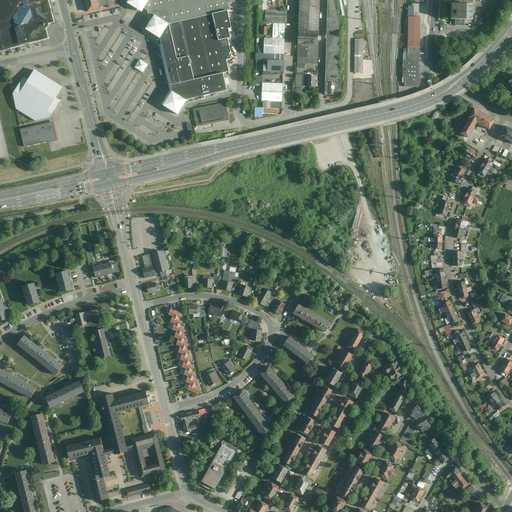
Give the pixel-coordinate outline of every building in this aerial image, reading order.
[(0,0),(0,51),(49,39),(46,28),(48,28),(48,27),(49,25),(49,24),(55,22),(48,0),(0,0)] [(83,0),(86,12),(100,10),(99,9),(101,8),(101,7),(108,5),(109,7),(115,5),(115,2),(116,2),(115,0),(83,0)] [(149,0),(128,0),(126,3),(141,12),(144,8),(149,0)] [(145,30),(153,34),(158,27),(228,11),(230,10),(229,4),(232,3),(231,0),(149,0),(144,8),(148,10),(150,21),(145,30)] [(267,9),(267,0),(258,0),(258,9),(267,9)] [(307,76),(316,76),(316,73),(305,73),(306,64),(319,65),(321,1),(319,1),(318,0),(300,0),(297,97),(298,97),(298,104),(302,104),(302,106),(309,106),(309,103),(302,103),(302,88),(307,88),(307,76)] [(333,0),(327,0),(325,94),(337,94),(338,83),(336,83),(338,22),(333,0)] [(455,3),(451,3),(451,19),(455,19),(464,19),(466,19),(466,4),(466,3),(465,3),(455,3)] [(286,23),(286,11),(266,10),(266,22),(286,23)] [(232,30),(228,11),(158,27),(153,34),(162,41),(172,38),(178,61),(190,58),(195,82),(223,74),(229,73),(227,61),(231,60),(229,54),(232,54),(229,41),(232,40),(230,31),(232,30)] [(408,17),(408,47),(419,48),(420,17),(408,17)] [(273,38),(285,39),(285,24),(274,24),(273,38)] [(262,27),(261,35),(267,35),(268,29),(271,29),(271,26),(267,26),(267,27),(262,27)] [(167,64),(178,61),(172,38),(162,41),(167,64)] [(264,54),(284,55),(285,40),(265,39),(264,54)] [(364,56),(364,39),(355,39),(354,56),(364,56)] [(408,47),(407,47),(407,61),(402,61),(402,77),(405,77),(405,87),(419,88),(419,48),(408,47)] [(364,73),(364,56),(354,56),(354,73),(364,73)] [(190,58),(178,61),(167,64),(172,88),(195,82),(190,58)] [(148,64),(140,60),(135,68),(143,73),(148,64)] [(284,72),(284,61),(269,60),(269,72),(284,72)] [(57,100),(63,88),(36,70),(30,80),(25,77),(15,94),(19,111),(37,121),(54,117),(61,103),(57,100)] [(195,82),(172,88),(173,92),(164,106),(180,115),(188,102),(228,92),(223,74),(195,82)] [(318,76),(316,76),(307,76),(307,88),(318,88),(318,76)] [(263,84),(263,109),(278,109),(283,109),(283,84),(263,84)] [(226,102),(193,109),(197,127),(230,120),(229,114),(226,102)] [(278,115),(278,109),(263,109),(255,109),(255,117),(263,118),(263,115),(278,115)] [(461,135),(469,140),(478,125),(490,132),(496,122),(475,110),(461,135)] [(54,120),(21,127),(25,146),(49,141),(57,140),(54,120)] [(511,130),(507,128),(501,138),(511,143),(511,130)] [(378,132),(371,132),(372,147),(375,147),(375,158),(383,158),(382,144),(379,144),(378,132)] [(477,154),(468,149),(464,156),(472,161),(477,154)] [(511,154),(505,151),(503,156),(511,160),(511,154)] [(491,169),(493,164),(489,161),(486,159),(482,166),(494,173),(495,171),(491,169)] [(478,172),(480,173),(485,177),(488,172),(492,175),(494,173),(482,166),(478,172)] [(458,167),(455,174),(462,178),(466,172),(458,167)] [(455,174),(451,180),(459,184),(462,178),(455,174)] [(472,190),(469,188),(466,195),(478,201),(483,203),(485,199),(480,197),(480,198),(477,197),(476,198),(475,197),(477,192),(472,190)] [(478,201),(466,195),(463,202),(465,203),(471,206),(473,201),(478,203),(478,201)] [(436,202),(435,204),(448,208),(451,201),(442,198),(441,203),(436,202)] [(444,215),(446,215),(448,208),(435,204),(435,206),(439,208),(438,213),(444,215)] [(462,219),(457,218),(455,227),(464,229),(466,220),(462,219)] [(464,229),(455,227),(453,235),(462,237),(464,229)] [(164,251),(142,256),(145,267),(142,268),(144,278),(157,275),(156,273),(169,270),(164,251)] [(223,266),(228,263),(225,258),(220,261),(223,266)] [(109,263),(105,264),(108,274),(109,277),(113,276),(112,273),(114,272),(112,265),(111,261),(109,261),(109,263)] [(103,265),(99,266),(102,275),(106,274),(108,274),(105,264),(105,262),(103,263),(103,265)] [(97,266),(93,267),(96,277),(100,276),(102,275),(99,266),(99,264),(97,264),(97,266)] [(431,275),(436,274),(436,277),(445,276),(444,269),(435,270),(435,269),(430,270),(431,275)] [(235,272),(225,270),(222,280),(224,281),(222,289),(231,292),(233,282),(234,276),(235,272)] [(68,271),(56,274),(61,292),(73,289),(68,271)] [(203,287),(212,288),(213,279),(210,279),(210,276),(205,276),(205,279),(204,279),(203,287)] [(445,276),(436,277),(438,289),(447,287),(445,276)] [(193,277),(183,278),(184,288),(193,287),(193,277)] [(457,282),(458,290),(467,288),(465,281),(457,282)] [(158,282),(147,285),(149,293),(158,291),(157,290),(160,289),(158,282)] [(34,283),(23,286),(29,305),(40,301),(34,283)] [(242,284),(239,294),(247,297),(248,293),(250,294),(252,288),(242,284)] [(264,288),(257,301),(264,305),(272,293),(264,288)] [(458,290),(460,298),(468,296),(467,288),(458,290)] [(510,309),(511,309),(511,298),(504,294),(500,300),(509,305),(508,308),(510,309)] [(477,298),(471,301),(474,307),(479,304),(477,298)] [(278,299),(272,310),(280,315),(286,304),(278,299)] [(2,300),(0,300),(0,321),(9,318),(2,300)] [(442,303),(445,312),(453,308),(450,300),(442,303)] [(198,304),(189,305),(189,314),(198,313),(198,312),(201,312),(201,307),(198,307),(198,304)] [(292,313),(308,323),(314,313),(297,304),(292,313)] [(222,307),(210,305),(208,315),(220,316),(222,307)] [(453,308),(445,312),(450,323),(458,319),(453,308)] [(466,312),(469,318),(481,313),(480,311),(477,312),(474,308),(466,312)] [(171,310),(169,315),(173,316),(173,317),(179,319),(181,314),(177,312),(178,311),(172,309),(171,310)] [(241,314),(233,311),(230,318),(238,321),(241,314)] [(87,324),(84,312),(74,314),(77,326),(87,324)] [(326,332),(331,323),(314,313),(308,323),(326,332)] [(469,318),(472,325),(480,321),(479,317),(482,315),(481,313),(469,318)] [(510,325),(511,320),(511,316),(506,313),(505,315),(501,313),(497,320),(502,322),(502,321),(510,325)] [(173,317),(171,322),(175,324),(181,327),(183,321),(179,319),(173,317)] [(251,340),(261,341),(262,330),(261,330),(258,323),(251,319),(251,320),(247,326),(250,328),(250,330),(252,331),(251,340)] [(175,324),(173,329),(177,331),(177,332),(182,334),(185,329),(181,327),(175,324)] [(103,328),(93,331),(97,349),(95,350),(97,359),(109,356),(103,328)] [(359,341),(364,333),(357,328),(352,337),(359,341)] [(177,332),(175,337),(179,338),(185,341),(187,336),(182,334),(177,332)] [(453,340),(455,344),(467,339),(464,332),(456,335),(457,338),(453,340)] [(489,338),(490,339),(502,345),(505,339),(492,332),(489,338)] [(25,335),(17,344),(30,354),(38,345),(25,335)] [(283,345),(295,354),(302,346),(290,337),(283,345)] [(354,350),(359,341),(352,337),(347,346),(354,350)] [(179,340),(177,344),(181,346),(180,347),(186,350),(189,344),(184,342),(185,341),(179,338),(179,340)] [(471,348),(467,339),(455,344),(457,348),(461,346),(463,351),(471,348)] [(484,344),(498,351),(502,345),(490,339),(489,340),(486,341),(484,344)] [(38,345),(30,354),(43,365),(51,355),(38,345)] [(240,356),(247,360),(252,351),(244,346),(240,356)] [(308,363),(314,355),(302,346),(295,354),(308,363)] [(180,347),(178,352),(183,354),(182,355),(188,357),(191,351),(186,350),(180,347)] [(340,357),(348,361),(352,354),(344,350),(340,357)] [(51,355),(43,365),(56,375),(62,368),(64,366),(51,355)] [(182,355),(180,359),(184,361),(184,362),(190,364),(192,359),(188,357),(182,355)] [(348,361),(340,357),(337,364),(344,368),(348,361)] [(507,374),(511,365),(511,362),(506,359),(499,370),(507,374)] [(221,367),(228,376),(236,369),(229,360),(221,367)] [(404,374),(395,360),(381,365),(386,374),(390,373),(393,379),(404,374)] [(184,362),(182,367),(186,369),(186,370),(192,372),(194,366),(190,364),(184,362)] [(364,362),(360,369),(368,373),(372,366),(364,362)] [(467,362),(461,365),(464,371),(470,368),(467,362)] [(471,367),(474,373),(482,369),(479,363),(471,367)] [(282,381),(269,366),(259,374),(273,389),(282,381)] [(335,386),(342,373),(335,368),(327,382),(335,386)] [(360,369),(357,376),(364,380),(368,373),(360,369)] [(482,369),(474,373),(477,379),(485,375),(482,369)] [(186,370),(184,375),(188,376),(188,377),(194,380),(196,374),(192,372),(186,370)] [(205,375),(210,386),(220,381),(215,370),(205,375)] [(5,371),(0,381),(16,390),(21,380),(5,371)] [(188,377),(186,382),(190,384),(189,385),(195,387),(198,381),(194,380),(188,377)] [(399,390),(406,394),(410,387),(405,379),(398,383),(400,387),(399,390)] [(37,388),(21,380),(16,390),(31,398),(37,388)] [(66,400),(84,391),(79,381),(62,390),(66,400)] [(295,397),(282,381),(273,389),(286,405),(295,397)] [(354,382),(348,394),(354,398),(361,386),(354,382)] [(189,385),(187,390),(198,394),(200,389),(195,387),(189,385)] [(327,399),(332,390),(323,385),(319,394),(327,399)] [(49,408),(66,400),(62,390),(45,399),(49,408)] [(255,406),(243,390),(232,397),(244,413),(255,406)] [(401,404),(406,394),(399,390),(394,400),(401,404)] [(149,435),(145,436),(132,439),(133,444),(126,445),(118,412),(139,406),(142,405),(149,404),(146,391),(114,399),(113,393),(101,396),(114,449),(104,451),(101,438),(67,446),(70,458),(91,453),(97,475),(90,477),(96,501),(109,498),(104,477),(110,475),(106,458),(110,457),(109,456),(112,455),(111,453),(115,452),(115,454),(127,451),(127,448),(134,447),(141,477),(166,471),(156,433),(149,435)] [(487,397),(491,403),(498,398),(494,392),(487,397)] [(323,408),(327,399),(319,394),(314,403),(323,408)] [(345,398),(340,407),(347,411),(352,402),(345,398)] [(498,398),(491,403),(484,408),(488,414),(493,410),(491,407),(492,406),(493,407),(494,406),(497,410),(504,405),(498,398)] [(397,413),(401,404),(394,400),(389,409),(397,413)] [(318,417),(323,408),(314,403),(309,412),(318,417)] [(147,423),(142,405),(139,406),(143,424),(142,424),(145,436),(149,435),(146,423),(147,423)] [(419,405),(414,405),(406,419),(410,421),(413,417),(414,418),(415,420),(425,414),(419,405)] [(213,406),(199,410),(200,416),(214,412),(213,406)] [(266,421),(255,406),(244,413),(256,429),(266,421)] [(340,407),(334,416),(342,420),(347,411),(340,407)] [(12,413),(0,408),(0,421),(8,424),(12,413)] [(200,416),(199,410),(180,414),(182,423),(188,421),(188,420),(200,417),(200,416)] [(498,412),(489,419),(490,421),(500,415),(498,412)] [(34,433),(47,429),(42,413),(29,417),(34,433)] [(389,424),(393,416),(386,413),(382,420),(389,424)] [(334,416),(329,425),(337,429),(342,420),(334,416)] [(312,428),(315,421),(307,417),(304,424),(312,428)] [(385,431),(389,424),(382,420),(378,427),(385,431)] [(426,420),(418,425),(422,432),(431,427),(426,420)] [(188,421),(182,423),(184,432),(197,429),(196,425),(190,426),(188,421)] [(266,421),(256,429),(263,438),(273,430),(266,421)] [(410,421),(399,441),(406,445),(417,425),(410,421)] [(308,435),(312,428),(304,424),(300,431),(308,435)] [(331,439),(335,433),(328,428),(324,435),(331,439)] [(34,433),(38,449),(51,445),(47,429),(34,433)] [(379,442),(383,435),(376,431),(372,438),(379,442)] [(300,447),(306,438),(297,433),(291,442),(300,447)] [(327,446),(331,439),(324,435),(320,442),(327,446)] [(375,450),(379,442),(372,438),(367,445),(375,450)] [(428,455),(429,454),(440,446),(435,438),(428,443),(432,449),(431,450),(430,448),(425,451),(428,455)] [(295,456),(300,447),(291,442),(286,451),(295,456)] [(396,442),(392,450),(399,454),(403,446),(396,442)] [(236,452),(222,444),(201,482),(215,490),(236,452)] [(55,462),(51,445),(38,449),(42,465),(55,462)] [(321,460),(326,451),(318,446),(313,455),(321,460)] [(435,453),(437,456),(444,451),(440,446),(429,454),(430,456),(435,453)] [(356,462),(365,467),(372,455),(364,450),(356,462)] [(399,454),(392,450),(388,457),(395,461),(399,454)] [(290,466),(295,456),(286,451),(281,461),(290,466)] [(443,464),(450,459),(444,451),(437,456),(439,459),(434,462),(437,467),(442,464),(443,464)] [(315,468),(321,460),(313,455),(307,464),(315,468)] [(395,465),(386,461),(378,476),(387,480),(388,478),(389,478),(393,469),(395,465)] [(281,482),(288,469),(279,464),(272,477),(281,482)] [(310,477),(315,468),(307,464),(302,472),(310,477)] [(359,480),(364,471),(355,467),(351,476),(359,480)] [(451,476),(453,478),(460,473),(455,467),(445,475),(448,479),(451,476)] [(31,486),(27,470),(13,473),(17,490),(31,486)] [(58,471),(42,476),(43,480),(59,476),(58,471)] [(453,486),(464,478),(460,473),(453,478),(455,481),(451,483),(453,486)] [(303,494),(310,481),(301,476),(294,489),(303,494)] [(354,489),(359,480),(351,476),(346,485),(354,489)] [(380,492),(385,483),(376,478),(371,487),(380,492)] [(464,478),(453,486),(455,489),(459,487),(462,490),(469,485),(464,478)] [(421,479),(418,485),(425,488),(427,482),(421,479)] [(275,494),(278,486),(271,482),(267,490),(275,494)] [(150,483),(125,490),(127,496),(152,490),(150,483)] [(43,505),(48,504),(43,484),(38,485),(43,505)] [(349,498),(354,489),(346,485),(341,494),(349,498)] [(421,497),(425,490),(414,485),(412,488),(415,490),(414,493),(421,497)] [(481,496),(472,485),(468,488),(477,499),(481,496)] [(31,486),(17,490),(21,506),(35,502),(31,486)] [(375,501),(380,492),(371,487),(366,497),(375,501)] [(271,501),(275,494),(267,490),(263,497),(271,501)] [(418,503),(421,497),(414,493),(413,495),(409,493),(407,497),(418,503)] [(299,497),(291,494),(287,502),(294,505),(299,497)] [(331,511),(340,511),(346,502),(337,497),(329,511),(331,511)] [(370,511),(375,501),(366,497),(361,506),(370,511)] [(37,511),(35,502),(21,506),(23,511),(37,511)] [(240,511),(245,505),(239,502),(234,510),(237,511),(240,511)] [(260,502),(255,511),(265,511),(268,507),(260,502)] [(286,511),(290,511),(294,505),(287,502),(283,510),(286,511)] [(474,511),(487,511),(490,508),(480,503),(474,511)]
